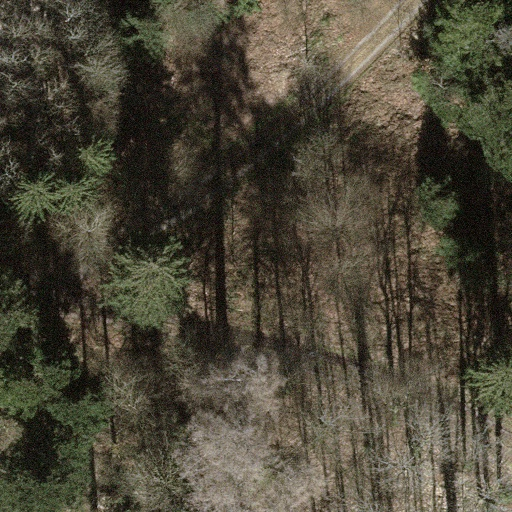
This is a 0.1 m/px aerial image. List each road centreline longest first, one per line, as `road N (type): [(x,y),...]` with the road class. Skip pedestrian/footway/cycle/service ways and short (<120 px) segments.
road 1 (track): [(0,300),(272,156),(408,0)]
road 2 (track): [(35,288),(443,407),(511,453)]
